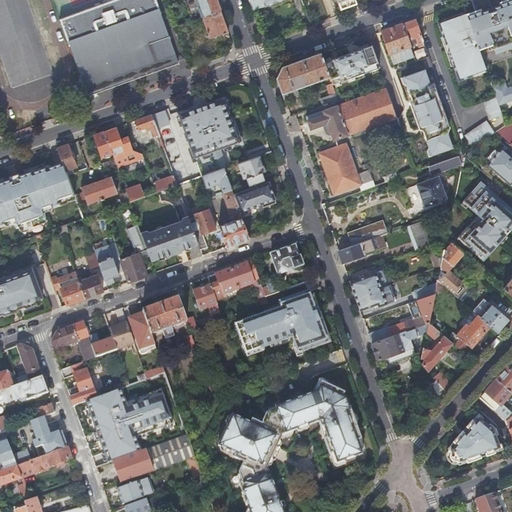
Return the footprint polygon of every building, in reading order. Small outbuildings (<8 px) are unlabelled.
[(107,0),(63,16),(91,93),(178,62),(155,0),(107,0)] [(220,10),(217,0),(195,0),(202,17),(220,10)] [(249,0),(254,11),(265,7),(262,0),(249,0)] [(337,0),(341,9),(357,3),(356,0),(337,0)] [(502,4),(467,17),(479,50),(492,45),(496,54),(511,48),(511,0),(506,0),(501,2),(502,4)] [(229,32),(220,10),(202,17),(210,39),(229,32)] [(467,17),(466,13),(439,22),(459,80),(486,70),(479,50),(467,17)] [(87,95),(91,93),(63,16),(59,17),(87,95)] [(424,45),(415,20),(402,24),(405,33),(410,32),(412,39),(416,38),(419,47),(424,45)] [(405,33),(402,24),(381,32),(393,64),(414,57),(405,33)] [(51,25),(45,27),(50,40),(56,38),(51,25)] [(379,68),(371,46),(325,63),(330,77),(332,83),(333,85),(379,68)] [(325,63),(321,53),(282,67),(277,79),(285,101),(299,96),(297,89),(330,77),(325,63)] [(424,133),(430,148),(428,151),(430,157),(454,148),(448,133),(450,128),(435,83),(431,85),(426,70),(402,78),(403,84),(407,86),(413,101),(411,105),(420,131),(424,133)] [(338,99),(333,85),(332,83),(327,85),(330,94),(320,98),(323,105),(338,99)] [(505,83),(492,87),(496,97),(499,105),(511,100),(511,86),(507,88),(505,83)] [(78,95),(79,95),(75,84),(69,87),(65,93),(67,100),(77,96),(77,97),(79,96),(78,95)] [(333,140),(397,117),(387,88),(324,111),(323,109),(305,116),(309,127),(321,123),(326,121),(331,135),(333,140)] [(499,105),(496,97),(483,101),(490,120),(502,116),(499,105)] [(222,100),(180,115),(182,120),(202,176),(217,171),(210,153),(238,143),(222,100)] [(157,129),(152,114),(135,121),(138,131),(147,128),(148,131),(151,129),(154,137),(159,135),(157,129)] [(511,120),(494,132),(500,137),(510,146),(511,142),(511,120)] [(331,135),(326,121),(321,123),(325,132),(325,133),(326,133),(326,134),(327,134),(328,135),(329,135),(330,135),(331,135)] [(465,137),(472,148),(494,133),(486,122),(465,137)] [(117,166),(143,157),(142,153),(133,149),(128,136),(121,139),(117,127),(104,131),(112,154),(114,158),(117,165),(117,166)] [(112,154),(104,131),(103,132),(94,135),(98,147),(102,157),(112,154)] [(426,146),(430,148),(424,133),(420,131),(426,146)] [(94,135),(85,138),(89,150),(98,147),(94,135)] [(511,147),(510,146),(500,137),(497,140),(511,152),(510,155),(511,157),(511,147)] [(361,190),(374,186),(368,170),(357,174),(346,143),(323,151),(322,152),(321,152),(321,153),(320,154),(320,155),(320,156),(320,157),(333,193),(359,184),(361,190)] [(69,144),(58,148),(61,159),(65,171),(76,167),(74,158),(72,154),(69,144)] [(511,157),(510,155),(501,148),(486,165),(492,170),(490,172),(493,174),(495,172),(509,185),(511,181),(511,157)] [(249,188),(265,182),(262,173),(259,166),(262,165),(259,155),(240,162),(249,188)] [(461,163),(458,155),(429,166),(432,174),(461,163)] [(78,160),(81,171),(88,168),(84,157),(78,160)] [(114,158),(103,163),(105,169),(117,165),(114,158)] [(61,159),(0,181),(0,224),(75,197),(74,195),(65,171),(61,159)] [(226,247),(249,239),(238,209),(233,194),(224,168),(217,171),(202,176),(206,187),(205,188),(207,192),(214,189),(212,185),(217,184),(220,183),(221,186),(224,192),(222,193),(232,221),(219,226),(226,247)] [(156,192),(177,185),(173,173),(152,181),(156,192)] [(385,182),(396,178),(394,174),(383,178),(385,182)] [(97,182),(102,198),(117,193),(111,176),(97,182)] [(417,185),(425,205),(446,198),(438,177),(417,185)] [(193,187),(190,180),(177,185),(187,213),(192,211),(184,191),(193,187)] [(75,197),(79,207),(102,198),(97,182),(81,187),(82,192),(74,195),(75,197)] [(233,194),(238,209),(240,208),(240,210),(260,203),(262,206),(275,202),(268,182),(267,182),(265,182),(249,188),(233,194)] [(483,260),(511,226),(511,210),(482,185),(483,185),(480,182),(469,194),(474,198),(467,206),(479,216),(477,219),(476,218),(466,228),(469,231),(460,241),(483,260)] [(145,196),(140,184),(125,190),(126,191),(130,202),(145,196)] [(120,194),(124,204),(130,202),(126,191),(120,194)] [(198,244),(200,252),(208,249),(202,233),(215,229),(209,209),(193,214),(196,221),(190,223),(198,244)] [(149,255),(151,261),(170,254),(170,257),(182,253),(181,250),(198,244),(190,223),(188,218),(181,221),(149,232),(146,231),(141,233),(149,255)] [(432,244),(423,220),(409,225),(418,249),(428,245),(432,244)] [(348,233),(352,246),(381,235),(386,233),(382,221),(348,233)] [(129,282),(146,275),(140,258),(149,255),(141,233),(140,231),(133,233),(138,247),(133,252),(134,254),(130,255),(121,259),(120,259),(125,273),(129,282)] [(352,246),(338,251),(342,262),(364,254),(385,246),(381,235),(352,246)] [(452,267),(463,254),(451,243),(445,250),(444,250),(443,251),(442,254),(440,266),(437,281),(443,286),(458,299),(468,288),(448,270),(452,266),(452,267)] [(436,256),(432,244),(428,245),(436,267),(440,266),(436,256)] [(295,246),(271,254),(278,275),(302,266),(299,257),(295,246)] [(90,269),(99,266),(97,259),(95,252),(86,256),(90,269)] [(119,275),(125,273),(120,259),(121,259),(119,253),(112,256),(119,275)] [(112,278),(119,275),(112,256),(104,259),(103,257),(97,259),(99,266),(105,280),(112,278)] [(231,269),(238,289),(252,284),(254,289),(261,286),(252,261),(231,269)] [(0,315),(10,312),(9,309),(14,307),(15,310),(25,306),(24,304),(42,297),(32,267),(0,279),(1,282),(0,282),(0,315)] [(216,301),(224,298),(222,295),(238,289),(231,269),(207,277),(210,285),(211,287),(215,297),(216,301)] [(60,288),(66,305),(84,298),(78,281),(75,271),(69,273),(63,275),(57,277),(56,276),(51,278),(55,290),(60,288)] [(375,272),(349,282),(354,297),(381,287),(375,272)] [(78,281),(84,298),(103,291),(97,274),(95,275),(89,277),(78,281)] [(261,288),(264,296),(279,291),(273,277),(265,281),(266,286),(261,288)] [(511,295),(511,277),(503,288),(511,295)] [(443,286),(437,281),(436,283),(434,294),(439,296),(443,286)] [(434,294),(436,283),(411,292),(414,301),(434,294)] [(200,310),(217,304),(216,301),(215,297),(211,287),(210,285),(194,292),(200,310)] [(471,286),(465,292),(471,298),(477,291),(471,286)] [(381,287),(354,297),(359,311),(379,303),(383,302),(386,301),(381,287)] [(224,299),(240,294),(238,289),(222,295),(224,298),(224,299)] [(235,325),(241,340),(244,339),(246,347),(250,345),(252,352),(292,337),(296,348),(299,347),(301,353),(326,344),(313,307),(310,308),(305,293),(280,302),(281,306),(270,310),(271,312),(235,325)] [(428,323),(434,294),(414,301),(407,304),(412,319),(402,322),(405,331),(428,323)] [(257,299),(259,306),(261,305),(265,304),(263,297),(257,299)] [(186,322),(185,320),(178,299),(143,312),(151,335),(162,331),(171,328),(186,322)] [(491,306),(480,319),(490,327),(496,332),(507,320),(491,306)] [(128,327),(122,308),(104,315),(111,336),(115,345),(120,344),(117,336),(115,336),(114,333),(128,327)] [(477,316),(472,311),(458,327),(461,331),(464,328),(463,327),(466,324),(467,324),(470,320),(472,322),(477,316)] [(151,335),(143,312),(128,318),(139,351),(140,350),(141,354),(143,356),(147,354),(148,353),(146,348),(154,345),(151,335)] [(189,331),(202,326),(198,315),(185,320),(186,322),(189,331)] [(464,328),(461,331),(457,336),(469,347),(470,348),(490,327),(480,319),(477,316),(472,322),(470,320),(467,324),(466,324),(463,327),(464,328)] [(376,329),(372,319),(367,321),(371,331),(376,329)] [(89,326),(88,320),(72,326),(77,341),(80,340),(84,338),(88,337),(85,327),(89,326)] [(428,323),(405,331),(371,344),(377,360),(388,356),(391,363),(398,360),(409,356),(416,353),(411,338),(426,332),(428,323)] [(448,340),(428,323),(426,332),(426,333),(435,341),(429,350),(423,348),(421,359),(423,360),(420,363),(427,372),(452,343),(448,340)] [(90,343),(88,337),(84,338),(80,340),(77,341),(72,326),(57,332),(51,344),(54,351),(70,345),(71,347),(78,344),(81,353),(84,362),(96,358),(93,349),(91,346),(90,343)] [(93,335),(89,326),(85,327),(88,337),(93,335)] [(171,328),(162,331),(165,339),(174,336),(171,328)] [(454,334),(448,340),(452,343),(464,354),(469,347),(457,336),(454,334)] [(116,348),(115,345),(111,336),(105,338),(105,341),(91,346),(93,349),(96,358),(117,350),(116,348)] [(197,353),(191,336),(185,338),(191,355),(197,353)] [(244,339),(241,340),(246,354),(252,352),(250,345),(246,347),(244,339)] [(20,345),(16,346),(20,359),(26,375),(16,379),(19,385),(42,377),(32,350),(20,345)] [(20,359),(16,346),(6,350),(11,362),(20,359)] [(68,390),(73,405),(97,397),(84,362),(66,368),(61,370),(62,375),(64,379),(74,376),(76,382),(77,387),(75,388),(68,390)] [(511,370),(507,366),(496,379),(511,393),(511,370)] [(145,374),(147,379),(164,373),(162,367),(152,370),(152,369),(145,372),(145,374)] [(0,374),(0,391),(2,391),(19,385),(16,379),(16,378),(15,375),(10,377),(9,374),(8,371),(0,374)] [(435,380),(444,391),(450,385),(439,372),(432,378),(435,380)] [(129,385),(139,382),(137,377),(135,378),(133,373),(126,376),(128,381),(129,385)] [(153,406),(174,399),(172,394),(169,386),(165,374),(164,373),(147,379),(144,380),(153,406)] [(139,382),(144,380),(147,379),(145,374),(137,377),(139,382)] [(19,385),(2,391),(6,403),(20,398),(19,393),(23,391),(27,401),(48,393),(42,377),(19,385)] [(511,393),(496,379),(485,391),(499,404),(500,403),(503,400),(507,396),(511,400),(511,393)] [(428,387),(438,399),(444,391),(435,380),(428,387)] [(116,390),(129,385),(128,381),(114,386),(116,390)] [(357,441),(360,440),(346,398),(343,397),(344,393),(322,383),(317,392),(276,408),(277,411),(267,414),(264,423),(261,424),(252,420),(250,423),(232,415),(218,446),(221,448),(234,454),(233,458),(243,463),(238,472),(243,485),(239,486),(248,509),(246,511),(283,511),(272,479),(269,480),(265,471),(267,467),(269,466),(271,462),(271,459),(277,446),(279,445),(281,442),(280,440),(282,434),(319,421),(320,426),(324,428),(328,440),(324,441),(328,453),(332,452),(336,463),(362,454),(361,451),(357,441)] [(499,404),(485,391),(479,398),(494,411),(499,404)] [(74,407),(77,416),(89,412),(97,405),(103,420),(124,412),(117,395),(109,398),(107,393),(99,396),(97,397),(73,405),(74,407)] [(183,406),(194,402),(191,395),(181,399),(183,406)] [(500,403),(499,404),(494,411),(505,420),(511,415),(511,414),(503,406),(500,403)] [(55,412),(52,405),(33,411),(36,419),(42,416),(55,412)] [(0,431),(12,427),(5,408),(0,409),(0,431)] [(414,412),(405,412),(405,422),(414,422),(414,412)] [(46,456),(68,448),(62,431),(49,436),(42,416),(36,419),(30,421),(37,440),(33,442),(36,449),(43,446),(46,456)] [(451,451),(452,452),(455,455),(456,459),(456,460),(501,444),(498,434),(499,433),(497,427),(491,422),(490,423),(485,418),(451,451)] [(187,435),(182,422),(99,452),(97,447),(89,450),(96,468),(113,461),(187,435)] [(194,457),(187,435),(113,461),(121,483),(194,457)] [(0,472),(17,466),(31,461),(28,451),(13,456),(7,439),(0,441),(0,472)] [(280,448),(279,445),(277,446),(271,459),(271,462),(274,461),(276,455),(280,448)] [(64,462),(72,459),(68,448),(46,456),(31,461),(17,466),(19,473),(25,470),(27,476),(40,471),(38,466),(49,462),(50,467),(59,464),(59,466),(64,465),(64,462)] [(234,454),(221,448),(219,450),(220,452),(233,458),(234,454)] [(200,475),(194,457),(186,460),(193,478),(200,475)] [(21,478),(19,473),(17,466),(0,472),(0,486),(21,479),(21,478)] [(204,500),(209,498),(201,476),(196,478),(204,500)] [(144,497),(138,482),(117,490),(123,505),(144,497)] [(21,498),(27,496),(23,484),(17,486),(20,495),(21,498)] [(14,497),(20,495),(17,486),(11,488),(14,497)] [(500,511),(494,493),(484,497),(489,511),(500,511)] [(489,511),(484,497),(475,501),(478,511),(489,511)] [(40,511),(36,498),(24,503),(25,504),(26,507),(27,511),(40,511)] [(147,500),(147,499),(123,508),(124,509),(116,511),(147,511),(151,511),(147,500)] [(152,500),(147,500),(151,511),(156,509),(152,500)]
